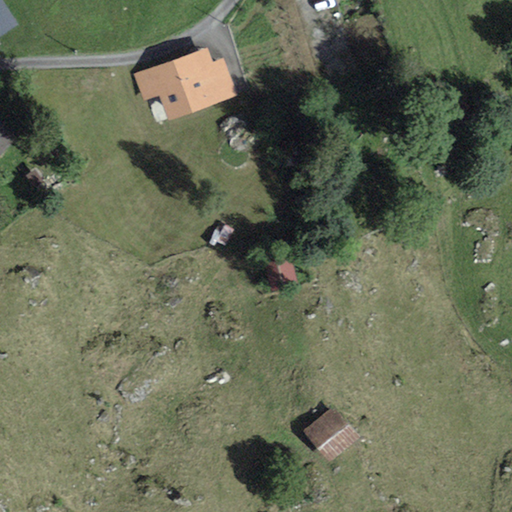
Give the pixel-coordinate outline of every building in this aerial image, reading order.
[(138,73),(154,117),(228,89),(219,64),(209,68),(203,49),(138,73)] [(0,152),(12,141),(0,127),(0,152)] [(304,143),(306,156),(316,154),(314,141),(304,143)] [(268,265),(274,286),(292,281),(286,260),(268,265)] [(330,410),(310,426),(331,453),(353,435),(330,410)]
